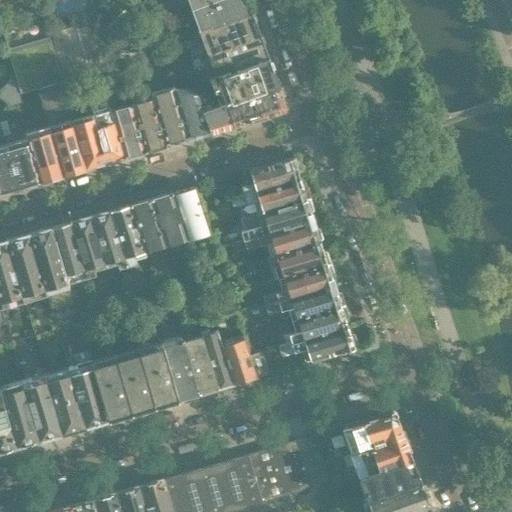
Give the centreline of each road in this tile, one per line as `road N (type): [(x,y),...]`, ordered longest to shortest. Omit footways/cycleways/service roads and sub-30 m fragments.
road 1 (residential): [(409,369),(0,487)]
road 2 (residential): [(319,123),(0,215)]
road 3 (residential): [(319,123),(409,369)]
road 4 (residential): [(409,369),(460,511)]
road 5 (residential): [(275,0),(319,123)]
